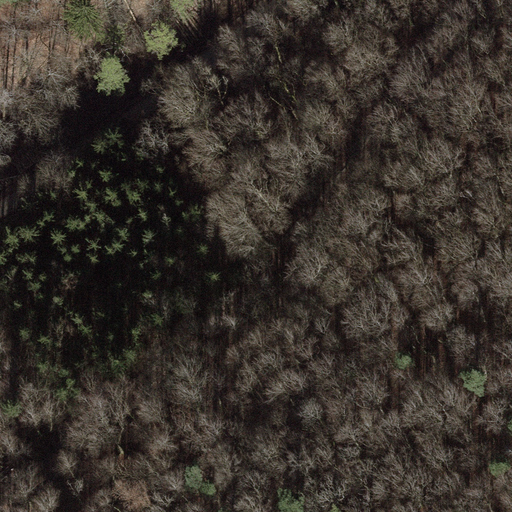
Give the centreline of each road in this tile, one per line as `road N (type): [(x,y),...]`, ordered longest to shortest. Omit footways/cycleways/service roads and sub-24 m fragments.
road 1 (track): [(0,509),(141,402),(276,266),(438,63),(475,0)]
road 2 (track): [(0,193),(76,151),(285,0)]
